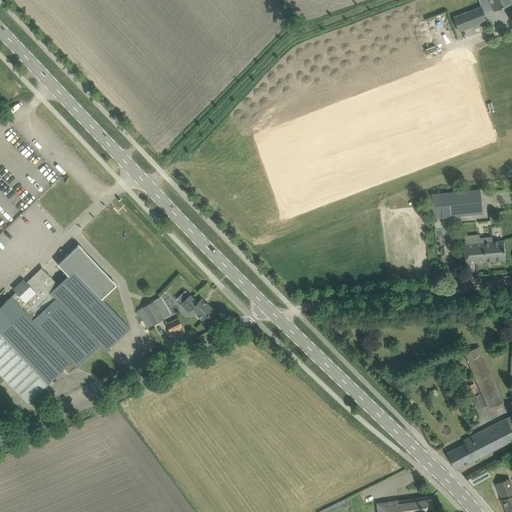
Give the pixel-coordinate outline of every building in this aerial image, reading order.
[(511,2),(511,0),(489,0),(491,3),(494,10),(494,11),(511,3),(511,2)] [(471,11),(454,18),(459,32),(476,25),(474,18),(484,14),(482,7),(471,11)] [(423,157),(479,140),(452,53),(391,73),(388,63),(395,61),(395,59),(434,47),(426,22),(301,61),(311,91),(383,69),(387,80),(274,115),(301,200),(425,162),(423,157)] [(434,218),(482,213),(480,189),(431,194),(434,218)] [(484,243),(465,245),(467,263),(505,260),(503,241),(493,242),(492,237),(484,238),(484,243)] [(0,373),(28,403),(38,394),(72,362),(77,367),(100,345),(106,351),(130,328),(102,299),(117,284),(78,244),(57,264),(68,275),(59,285),(42,268),(27,282),(24,279),(14,289),(16,292),(0,307),(0,373)] [(202,298),(198,303),(190,295),(181,304),(189,312),(192,309),(197,314),(196,315),(201,320),(202,319),(203,320),(214,310),(202,298)] [(143,307),(138,311),(148,328),(153,324),(155,324),(164,318),(154,301),(145,306),(143,307)] [(171,332),(183,326),(179,319),(167,325),(171,332)] [(480,347),(464,353),(481,393),(472,397),(478,409),(481,407),(484,406),(485,409),(503,402),(480,347)] [(477,392),(474,383),(467,386),(471,395),(477,392)] [(464,444),(457,448),(448,453),(456,469),(511,440),(511,414),(463,441),(464,444)] [(511,511),(511,484),(510,479),(496,484),(502,500),(507,511),(511,511)] [(432,511),(431,496),(378,504),(378,511),(432,511)]
